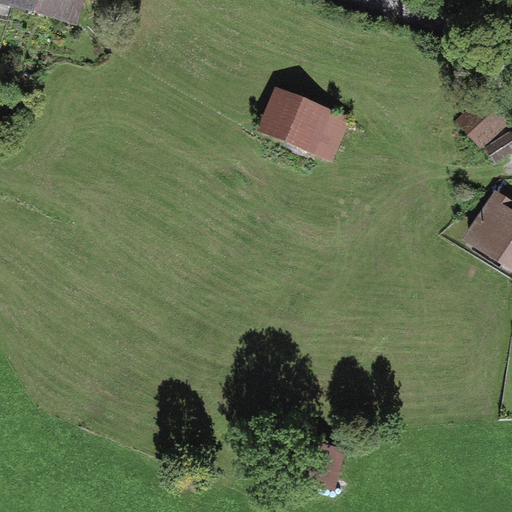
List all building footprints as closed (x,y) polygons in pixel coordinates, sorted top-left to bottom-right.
[(30,0),(29,7),(71,18),(75,0),(30,0)] [(279,94),(264,130),(309,149),(312,142),(334,151),(346,122),(279,94)] [(460,123),(470,134),(492,113),(481,102),(460,123)] [(503,125),(492,113),(470,134),(481,146),(503,125)] [(495,163),(511,152),(511,140),(508,135),(486,149),(495,163)] [(497,197),(470,237),(511,265),(511,218),(505,214),(511,206),(497,197)] [(299,442),(290,476),(330,486),(339,452),(299,442)]
